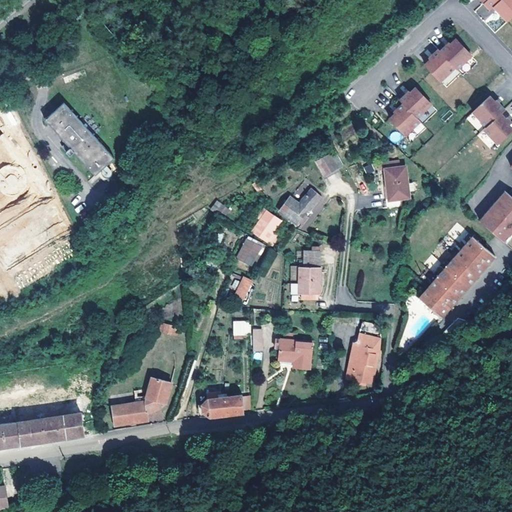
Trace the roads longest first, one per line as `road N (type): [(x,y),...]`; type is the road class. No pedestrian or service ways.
road 1 (track): [(173,427),(212,303),(220,195),(235,172),(366,97)]
road 2 (residential): [(0,457),(384,391)]
road 3 (residential): [(511,64),(466,16),(444,12),(373,74),(366,97)]
road 4 (residential): [(384,391),(511,323)]
road 5 (residential): [(384,391),(391,308),(344,302)]
